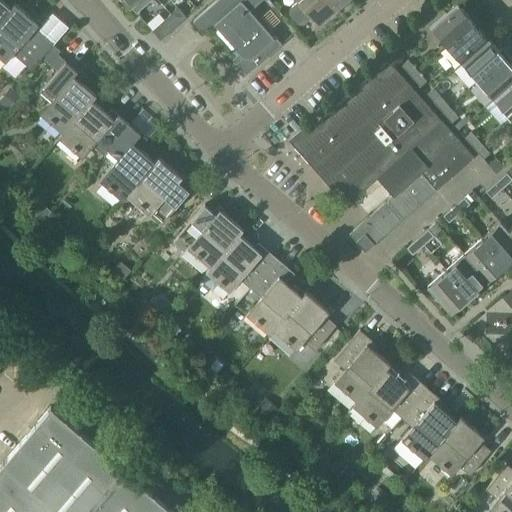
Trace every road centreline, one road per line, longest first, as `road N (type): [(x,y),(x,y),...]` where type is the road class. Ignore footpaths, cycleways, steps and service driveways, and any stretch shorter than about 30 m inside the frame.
road 1 (residential): [(511,406),(220,155)]
road 2 (residential): [(220,155),(400,0)]
road 3 (residential): [(220,155),(85,0)]
